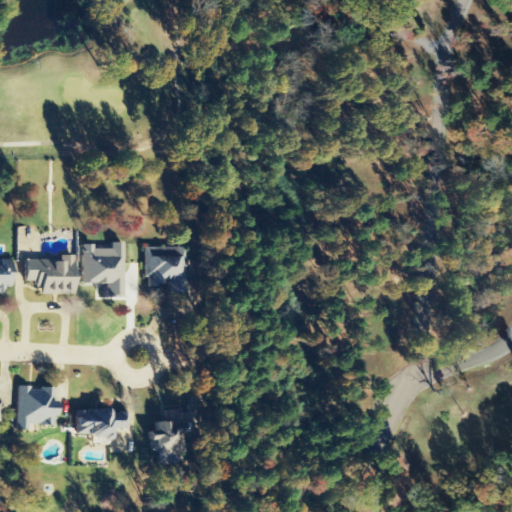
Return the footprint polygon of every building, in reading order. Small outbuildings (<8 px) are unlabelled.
[(166,294),(182,294),(182,248),(143,247),(143,285),(166,286),(166,294)] [(71,256),(62,256),(62,262),(22,261),(21,284),(38,284),(37,295),(70,295),(71,256)] [(9,260),(0,260),(0,293),(1,293),(1,288),(9,288),(9,260)] [(53,389),(15,388),(14,430),(27,431),(27,425),(52,426),(53,389)] [(151,424),(153,432),(148,433),(154,467),(175,463),(174,455),(185,453),(177,409),(165,411),(167,421),(151,424)] [(72,411),(72,439),(107,439),(107,429),(126,429),(126,412),(72,411)]
